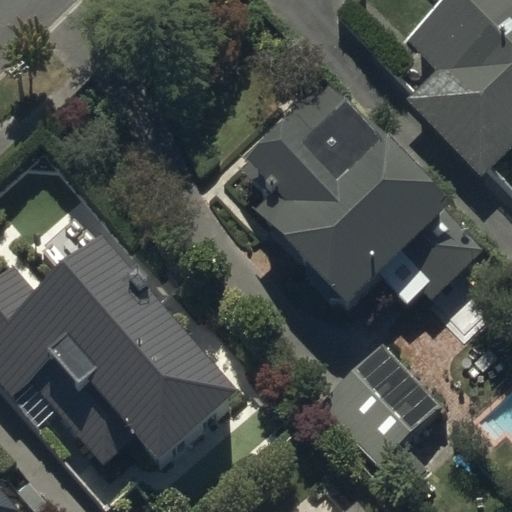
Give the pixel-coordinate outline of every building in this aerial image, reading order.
[(435,85),(406,114),(480,190),(511,158),(511,0),(445,0),(447,2),(435,13),(441,20),(406,55),(435,85)] [(479,262),(346,130),(299,174),(277,152),(246,184),(276,215),(255,236),(347,328),(384,291),(409,316),(421,303),(430,312),(479,262)] [(231,416),(100,269),(67,299),(56,286),(36,303),(15,279),(3,289),(0,285),(0,401),(33,439),(53,421),(102,476),(127,454),(155,484),(231,416)] [(442,417),(380,357),(320,416),(377,475),(374,478),(399,503),(425,478),(403,455),(442,417)] [(0,511),(10,511),(0,500),(0,511)]
